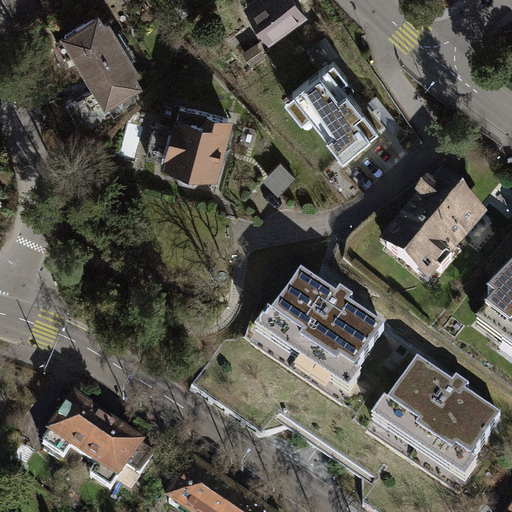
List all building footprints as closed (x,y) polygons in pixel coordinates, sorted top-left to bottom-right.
[(295,0),(249,0),(245,3),(266,36),(304,12),(295,0)] [(64,33),(85,68),(122,46),(107,22),(102,25),(96,14),(64,33)] [(257,43),(243,51),(250,64),(265,56),(257,43)] [(137,70),(122,46),(85,68),(106,103),(139,84),(132,73),(137,70)] [(345,159),(379,132),(329,69),(295,96),(345,159)] [(153,124),(145,155),(178,163),(177,168),(181,178),(193,180),(200,174),(201,168),(214,172),(228,118),(180,106),(174,130),(153,124)] [(279,162),(266,175),(281,190),(294,177),(279,162)] [(401,235),(389,250),(426,282),(435,271),(440,275),(450,263),(445,258),(479,218),(440,185),(432,194),(427,190),(416,202),(420,205),(397,232),(401,235)] [(493,303),(478,326),(501,342),(507,334),(511,336),(511,267),(487,297),(493,303)] [(336,301),(301,277),(273,319),(268,316),(256,333),(272,344),(278,335),(339,376),(333,385),(349,396),(361,378),(356,374),(384,332),(349,308),(353,303),(340,294),(336,301)] [(453,389),(418,366),(389,409),(383,405),(372,422),(389,433),(395,424),(455,465),(449,474),(466,485),(478,467),(473,464),(501,421),(465,397),(469,391),(457,383),(453,389)] [(71,450),(83,458),(107,423),(74,400),(43,445),(46,447),(43,451),(58,461),(60,458),(64,460),(71,450)] [(116,480),(125,466),(140,445),(107,423),(83,458),(116,480)] [(153,454),(140,445),(125,466),(139,475),(153,454)] [(227,511),(238,496),(193,465),(168,502),(183,511),(227,511)] [(261,511),(238,496),(227,511),(261,511)]
